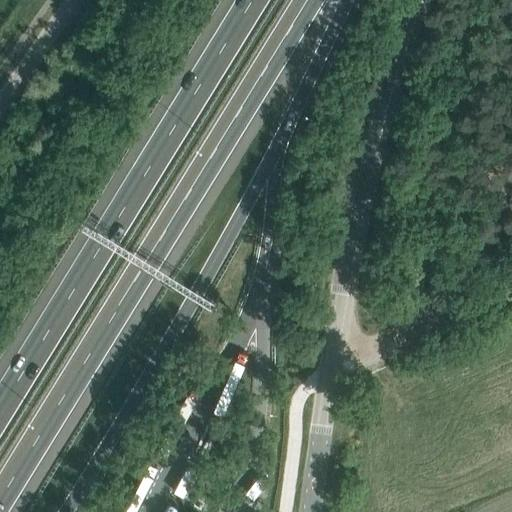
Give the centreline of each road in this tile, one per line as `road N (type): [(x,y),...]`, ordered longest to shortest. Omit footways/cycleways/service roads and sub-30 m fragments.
road 1 (motorway): [(0,508),(306,0)]
road 2 (tertiary): [(307,511),(348,255),(414,0)]
road 3 (motorway): [(248,0),(0,400)]
road 4 (unknown): [(330,361),(511,281)]
road 5 (motorway): [(278,141),(351,0)]
road 6 (unclassified): [(0,102),(71,0)]
